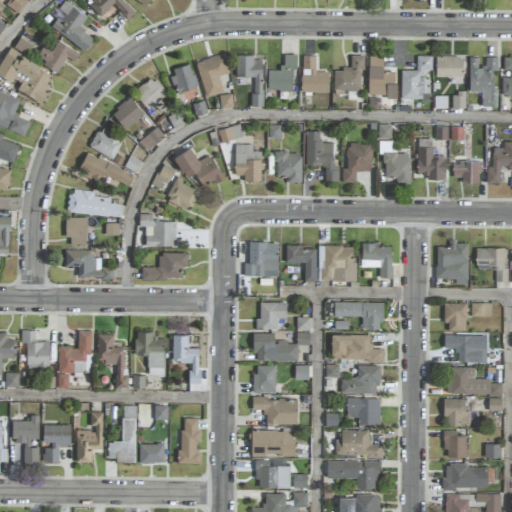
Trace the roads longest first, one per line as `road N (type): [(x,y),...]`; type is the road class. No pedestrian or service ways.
road 1 (residential): [(29,299),(40,176),(74,109),(146,46),(210,25)]
road 2 (residential): [(511,27),(210,25)]
road 3 (residential): [(414,214),(411,511)]
road 4 (residential): [(221,511),(223,232),(230,218)]
road 5 (residential): [(230,218),(246,211),(511,215)]
road 6 (residential): [(223,300),(0,298)]
road 7 (residential): [(222,494),(0,491)]
